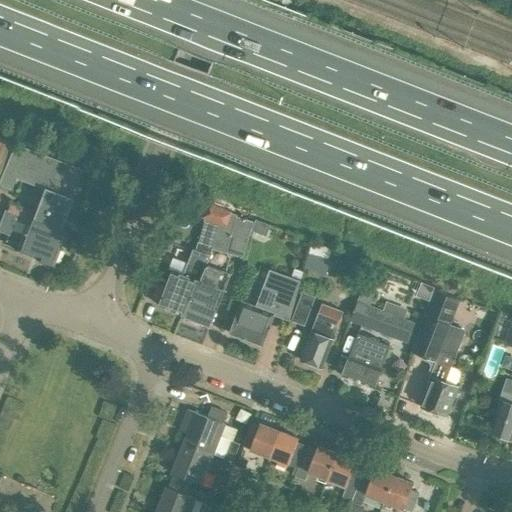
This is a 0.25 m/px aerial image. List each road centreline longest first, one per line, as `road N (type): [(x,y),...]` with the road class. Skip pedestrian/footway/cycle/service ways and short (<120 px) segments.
road 1 (motorway): [(0,25),(511,225)]
road 2 (motorway): [(511,146),(135,0)]
road 3 (residential): [(92,324),(217,0)]
road 4 (residential): [(483,471),(158,351)]
road 5 (residential): [(94,511),(158,351)]
